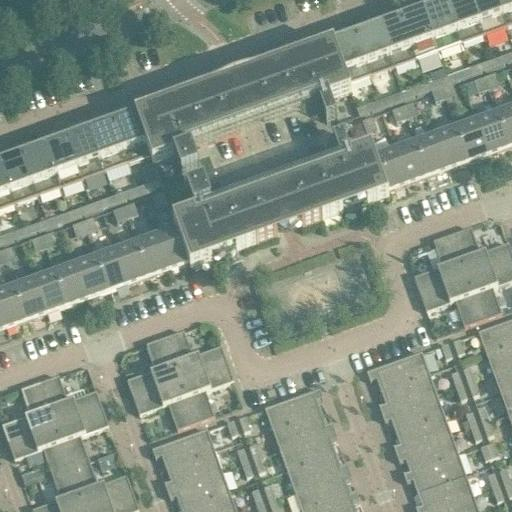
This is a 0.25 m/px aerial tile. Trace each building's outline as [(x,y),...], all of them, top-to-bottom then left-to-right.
[(484,41),(469,0),(466,0),(446,8),(461,49),(484,41)] [(506,33),(493,0),(469,0),(484,41),(506,33)] [(511,30),(511,0),(493,0),(506,33),(511,30)] [(461,49),(446,8),(423,16),(438,57),(461,49)] [(438,57),(423,16),(401,24),(416,65),(438,57)] [(416,65),(401,24),(378,32),(393,73),(416,65)] [(393,73),(378,32),(356,40),(370,82),(393,73)] [(370,82),(356,40),(333,48),(348,90),(370,82)] [(348,90),(333,48),(312,56),(314,63),(290,72),(287,65),(246,79),(249,86),(262,123),(328,100),(329,104),(319,108),(326,127),(336,123),(330,105),(351,97),(348,90)] [(495,72),(511,65),(511,57),(492,64),(495,72)] [(472,80),(495,72),(492,64),(469,73),(472,80)] [(451,88),(472,80),(469,73),(447,81),(449,88),(451,88)] [(498,91),(494,79),(484,82),(488,95),(498,91)] [(441,91),(449,88),(447,81),(424,89),(427,96),(430,95),(441,91)] [(488,95),(484,82),(473,86),(478,98),(488,95)] [(239,137),(238,132),(224,95),(222,88),(181,103),(183,110),(172,114),(169,104),(167,104),(166,105),(170,115),(159,119),(156,112),(135,120),(150,161),(153,168),(174,161),(181,182),(199,175),(191,154),(239,137)] [(456,100),(453,93),(451,88),(449,88),(441,91),(445,104),(456,100)] [(404,104),(427,96),(424,89),(401,97),(404,104)] [(445,104),(441,91),(430,95),(435,108),(445,104)] [(382,113),(404,104),(401,97),(379,105),(382,113)] [(359,121),(382,113),(379,105),(356,113),(359,121)] [(417,121),(412,108),(402,112),(406,124),(417,121)] [(406,124),(402,112),(391,115),(396,128),(406,124)] [(511,151),(511,112),(496,118),(509,153),(511,151)] [(509,153),(496,118),(476,126),(488,160),(509,153)] [(150,161),(135,120),(113,127),(128,169),(150,161)] [(377,135),(372,122),(361,126),(366,139),(377,135)] [(488,160),(476,126),(455,133),(468,168),(488,160)] [(128,169),(113,127),(91,136),(105,177),(128,169)] [(468,168),(455,133),(435,140),(447,175),(468,168)] [(105,177),(91,136),(68,144),(83,185),(105,177)] [(447,175),(435,140),(415,148),(427,182),(447,175)] [(387,197),(374,162),(371,153),(350,160),(343,142),(333,146),(339,164),(350,161),(351,166),(286,189),(299,226),(302,233),(343,218),(340,211),(365,202),(367,209),(389,202),(387,197)] [(83,185),(68,144),(45,152),(60,193),(83,185)] [(427,182),(415,148),(394,155),(407,190),(427,182)] [(60,193),(45,152),(22,160),(37,201),(60,193)] [(407,190),(394,155),(374,162),(387,197),(407,190)] [(37,201),(22,160),(0,168),(15,209),(37,201)] [(0,214),(15,209),(0,168),(0,214)] [(162,192),(159,184),(136,192),(139,200),(162,192)] [(275,235),(261,198),(260,193),(212,211),(204,189),(186,195),(194,216),(173,224),(176,233),(188,268),(190,273),(212,265),(209,258),(220,255),(224,265),(225,264),(226,264),(223,253),(234,249),(236,257),(277,242),(275,235)] [(139,200),(136,192),(114,200),(116,208),(139,200)] [(167,210),(163,198),(152,201),(157,214),(167,210)] [(116,208),(114,200),(91,209),(94,216),(116,208)] [(138,221),(133,208),(123,212),(127,225),(138,221)] [(71,224),(94,216),(91,209),(68,217),(71,224)] [(127,225),(123,212),(112,216),(117,228),(127,225)] [(71,224),(68,217),(46,225),(49,232),(71,224)] [(97,235),(93,223),(82,227),(87,239),(97,235)] [(26,241),(49,232),(46,225),(23,233),(26,241)] [(87,239),(82,227),(72,230),(76,243),(87,239)] [(3,249),(26,241),(23,233),(1,241),(3,249)] [(188,268),(176,233),(156,241),(169,275),(188,268)] [(467,283),(511,267),(511,260),(508,249),(480,259),(471,234),(452,240),(467,283)] [(56,250),(52,238),(42,241),(46,254),(56,250)] [(467,283),(452,240),(433,247),(442,273),(414,283),(420,300),(467,283)] [(46,254),(42,241),(31,245),(36,257),(46,254)] [(169,275),(156,241),(136,248),(148,283),(169,275)] [(148,283),(136,248),(116,255),(128,290),(148,283)] [(15,265),(11,252),(0,256),(5,269),(15,265)] [(128,290),(116,255),(95,263),(108,297),(128,290)] [(108,297),(95,263),(75,270),(87,304),(108,297)] [(492,294),(511,286),(511,267),(467,283),(483,326),(502,320),(492,294)] [(87,304),(75,270),(54,277),(67,312),(87,304)] [(67,312),(54,277),(34,285),(46,319),(67,312)] [(483,326),(467,283),(420,300),(426,317),(455,307),(464,333),(483,326)] [(46,319),(34,285),(13,292),(26,327),(46,319)] [(26,327),(13,292),(0,296),(0,319),(5,334),(26,327)] [(511,349),(511,325),(478,338),(486,359),(511,349)] [(180,386),(227,369),(221,352),(193,362),(184,337),(165,344),(180,386)] [(180,386),(165,344),(146,351),(155,376),(127,386),(133,403),(180,386)] [(464,358),(459,345),(453,347),(458,361),(464,358)] [(452,363),(447,349),(441,351),(446,365),(452,363)] [(493,379),(511,372),(511,349),(486,359),(493,379)] [(429,379),(422,358),(367,378),(370,386),(376,384),(381,397),(429,379)] [(205,397),(234,387),(227,369),(180,386),(196,429),(215,423),(205,397)] [(511,395),(511,372),(493,379),(500,400),(511,395)] [(474,386),(469,373),(463,375),(468,389),(474,386)] [(462,391),(457,377),(451,379),(456,393),(462,391)] [(382,419),(437,400),(429,379),(381,397),(385,410),(379,412),(382,419)] [(102,415),(96,397),(68,407),(59,382),(40,389),(55,432),(102,415)] [(196,429),(180,386),(133,403),(140,421),(168,411),(177,436),(196,429)] [(479,400),(474,386),(468,389),(472,402),(479,400)] [(55,432),(40,389),(21,395),(30,421),(2,431),(8,448),(55,432)] [(467,404),(462,391),(456,393),(460,406),(467,404)] [(321,418),(316,406),(323,403),(320,395),(265,415),(272,435),(321,418)] [(508,420),(511,418),(511,395),(500,400),(508,420)] [(395,437),(444,420),(437,400),(382,419),(384,427),(391,424),(395,437)] [(489,427),(484,413),(477,416),(482,429),(489,427)] [(80,442),(109,432),(102,415),(55,432),(70,474),(71,474),(89,467),(80,442)] [(280,456),(335,436),(332,429),(326,431),(321,418),(272,435),(280,456)] [(477,431),(472,418),(465,420),(470,433),(477,431)] [(451,440),(444,420),(395,437),(400,451),(394,453),(396,460),(451,440)] [(250,435),(245,422),(239,424),(244,438),(250,435)] [(238,440),(233,426),(227,428),(232,442),(238,440)] [(493,440),(489,427),(482,429),(487,443),(493,440)] [(481,445),(477,431),(470,433),(475,447),(481,445)] [(70,474),(55,432),(8,448),(15,466),(43,456),(52,480),(70,474)] [(214,456),(207,436),(152,455),(155,464),(162,461),(166,474),(214,456)] [(287,477),(335,459),(331,446),(337,444),(335,436),(280,456),(287,477)] [(404,481),(458,461),(451,440),(396,460),(399,467),(405,465),(410,477),(403,480),(404,481)] [(498,461),(493,448),(487,450),(492,464),(498,461)] [(260,463),(255,450),(249,452),(254,466),(260,463)] [(492,464),(487,450),(480,453),(485,466),(492,464)] [(248,468),(243,454),(237,457),(242,470),(248,468)] [(222,477),(214,456),(166,474),(171,487),(164,489),(167,497),(222,477)] [(294,497),(349,477),(347,470),(340,472),(335,459),(287,477),(294,497)] [(466,481),(458,461),(404,481),(406,488),(412,485),(417,498),(466,481)] [(265,477),(260,463),(254,466),(258,479),(265,477)] [(84,511),(96,511),(133,499),(127,482),(98,492),(89,467),(71,474),(84,511)] [(253,481),(248,468),(242,470),(246,483),(253,481)] [(84,511),(71,474),(70,474),(52,480),(61,505),(41,511),(84,511)] [(511,488),(506,474),(499,477),(504,490),(511,488)] [(188,511),(229,497),(222,477),(167,497),(170,504),(176,502),(179,511),(188,511)] [(350,499),(345,486),(352,484),(349,477),(294,497),(299,511),(316,511),(357,498),(356,497),(350,499)] [(499,492),(494,479),(487,481),(492,494),(499,492)] [(442,511),(473,501),(466,481),(417,498),(422,511),(420,511),(442,511)] [(275,504),(270,490),(264,493),(268,506),(275,504)] [(503,506),(499,492),(492,494),(497,508),(503,506)] [(263,508),(258,495),(251,497),(256,510),(263,508)] [(234,511),(229,497),(188,511),(234,511)] [(354,511),(353,507),(359,505),(357,498),(316,511),(354,511)] [(137,511),(133,499),(96,511),(137,511)] [(476,511),(473,501),(442,511),(476,511)]
